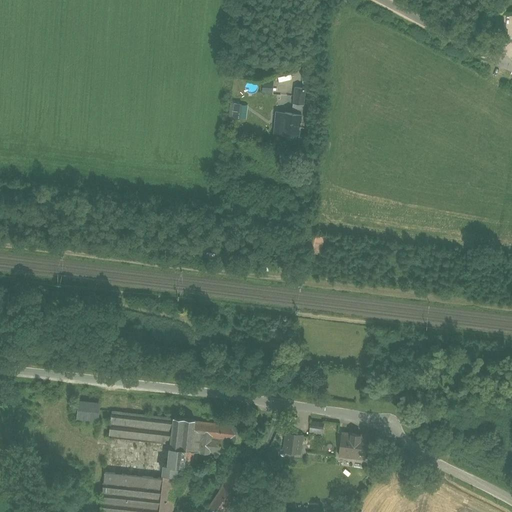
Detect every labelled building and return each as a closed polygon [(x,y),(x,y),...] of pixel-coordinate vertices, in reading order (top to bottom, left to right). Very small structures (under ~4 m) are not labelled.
[(296,88),(293,114),(304,115),(305,105),(309,106),(310,89),(296,88)] [(244,104),(232,103),(230,119),(243,120),(244,104)] [(293,114),(286,113),(284,135),(307,137),(309,115),(304,115),(293,114)] [(290,194),(276,192),(275,202),(288,204),(290,194)] [(305,249),(324,254),(328,236),(310,232),(305,249)] [(102,396),(83,394),(81,413),(91,414),(103,416),(106,396),(102,396)] [(179,412),(116,404),(112,431),(175,439),(179,412)] [(179,412),(175,439),(175,442),(194,444),(198,445),(202,415),(179,412)] [(220,417),(209,416),(206,433),(209,433),(234,436),(245,437),(246,432),(247,421),(220,417)] [(329,418),(314,416),(312,426),(327,428),(329,418)] [(372,430),(344,426),(341,450),(369,454),(372,430)] [(232,451),(234,436),(209,433),(207,448),(232,451)] [(301,434),(285,433),(284,452),(300,453),(301,434)] [(191,464),(194,444),(175,442),(173,459),(170,459),(169,470),(181,471),(185,472),(186,463),(191,464)] [(246,449),(243,455),(253,460),(256,454),(249,450),(246,449)] [(243,455),(239,453),(223,482),(212,501),(226,508),(253,460),(243,455)] [(18,454),(12,455),(15,476),(25,475),(22,454),(18,454)] [(134,511),(163,511),(168,474),(108,467),(103,508),(134,511)] [(175,511),(181,471),(169,470),(168,474),(163,511),(175,511)]
